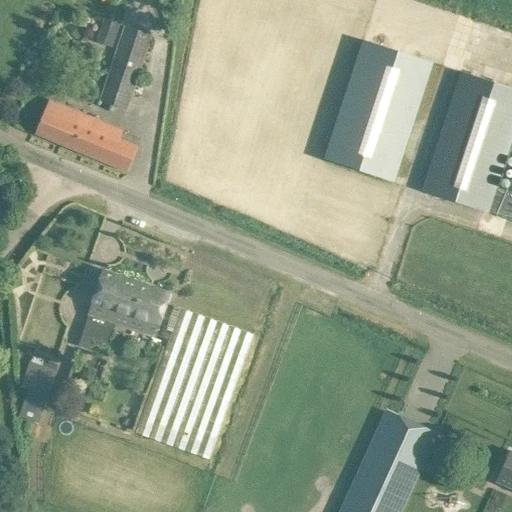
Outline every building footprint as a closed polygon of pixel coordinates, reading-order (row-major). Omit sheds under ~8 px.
[(96,42),(112,47),(120,24),(103,19),(96,42)] [(126,109),(151,35),(124,26),(99,100),(126,109)] [(364,38),(324,159),(393,181),(433,61),(364,38)] [(430,172),(424,191),(487,212),(487,211),(503,216),(502,217),(511,220),(511,187),(511,192),(495,187),(511,136),(511,88),(463,72),(430,172)] [(48,110),(45,116),(38,134),(128,172),(138,147),(112,137),(115,129),(68,110),(65,117),(48,110)] [(102,271),(88,313),(89,313),(116,322),(128,326),(134,328),(136,323),(156,330),(158,324),(162,312),(168,293),(102,271)] [(251,338),(220,328),(213,350),(175,338),(165,368),(202,381),(194,405),(225,415),(251,338)] [(82,336),(79,345),(82,346),(109,345),(93,340),(85,338),(82,336)] [(30,362),(22,386),(28,388),(18,417),(38,424),(56,371),(30,362)] [(398,511),(435,433),(387,411),(341,511),(398,511)] [(502,469),(496,481),(511,488),(511,451),(510,450),(502,469)] [(0,484),(0,511),(13,511),(13,503),(16,503),(17,485),(0,484)]
